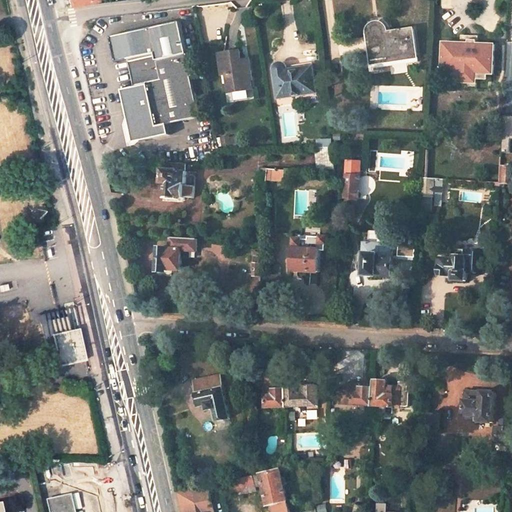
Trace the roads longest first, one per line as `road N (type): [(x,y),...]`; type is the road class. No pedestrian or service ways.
road 1 (residential): [(107,326),(134,321),(511,344)]
road 2 (primary): [(107,326),(37,24)]
road 3 (primary): [(149,511),(107,326)]
road 4 (residential): [(37,24),(197,0)]
